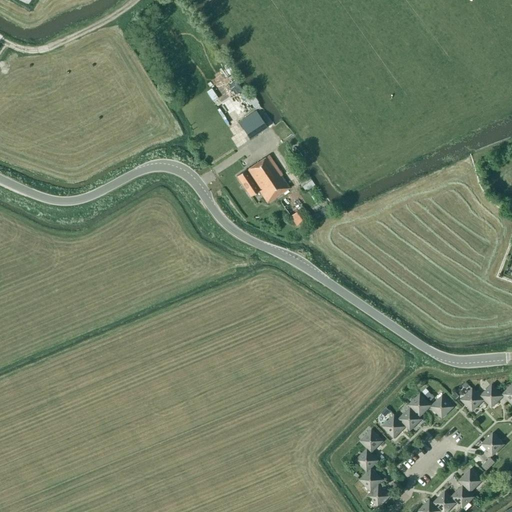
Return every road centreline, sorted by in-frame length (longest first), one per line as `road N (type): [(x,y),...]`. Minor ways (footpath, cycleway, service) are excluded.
road 1 (tertiary): [(511,356),(463,361),(424,348),(297,263),(232,231),(173,169),(143,169),(65,202),(0,179)]
road 2 (track): [(0,39),(38,51),(135,0)]
